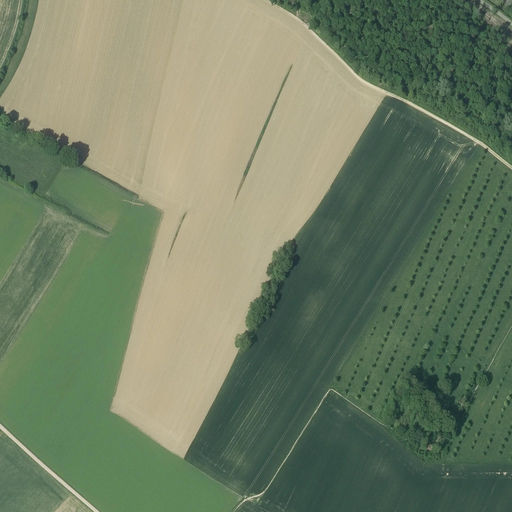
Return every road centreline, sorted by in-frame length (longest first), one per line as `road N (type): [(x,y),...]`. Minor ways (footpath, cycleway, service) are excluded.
road 1 (track): [(511,166),(357,74),(273,0)]
road 2 (track): [(95,511),(0,426)]
